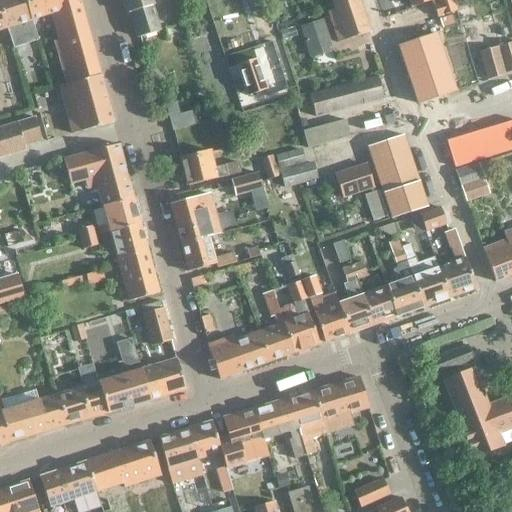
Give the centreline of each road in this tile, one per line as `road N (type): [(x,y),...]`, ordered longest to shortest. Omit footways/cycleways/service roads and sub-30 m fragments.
road 1 (residential): [(205,401),(101,0)]
road 2 (residential): [(491,304),(445,177),(396,91),(367,0)]
road 3 (residential): [(0,467),(205,401)]
road 4 (residential): [(429,511),(369,349)]
road 5 (residential): [(205,401),(369,349)]
road 6 (residential): [(369,349),(491,304)]
